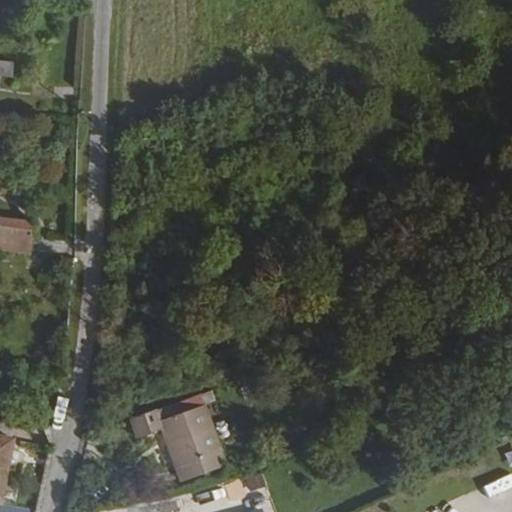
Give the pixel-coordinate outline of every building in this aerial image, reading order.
[(0,77),(11,78),(12,62),(0,61),(0,77)] [(0,237),(34,242),(35,224),(0,220),(0,237)] [(34,242),(0,237),(0,252),(32,256),(34,242)] [(185,481),(230,467),(204,393),(125,423),(131,441),(166,429),(185,481)] [(207,502),(264,491),(261,473),(219,482),(221,493),(206,496),(207,502)] [(262,511),(259,501),(225,511),(262,511)]
